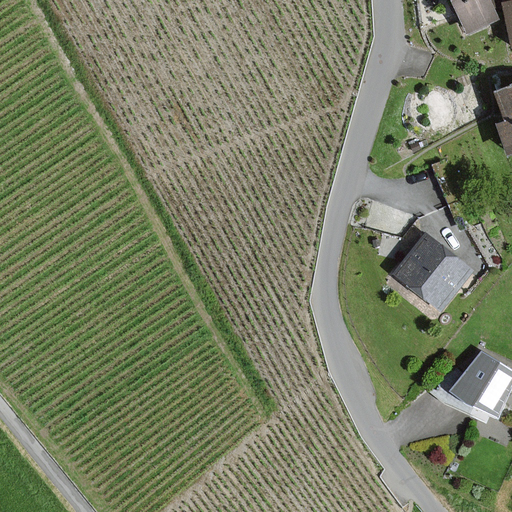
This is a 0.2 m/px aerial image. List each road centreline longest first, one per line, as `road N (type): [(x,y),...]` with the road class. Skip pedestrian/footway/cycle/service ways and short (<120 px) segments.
road 1 (unclassified): [(387,0),(385,52),(333,230),(326,299),(357,396),(437,511)]
road 2 (unclassified): [(0,407),(85,511)]
